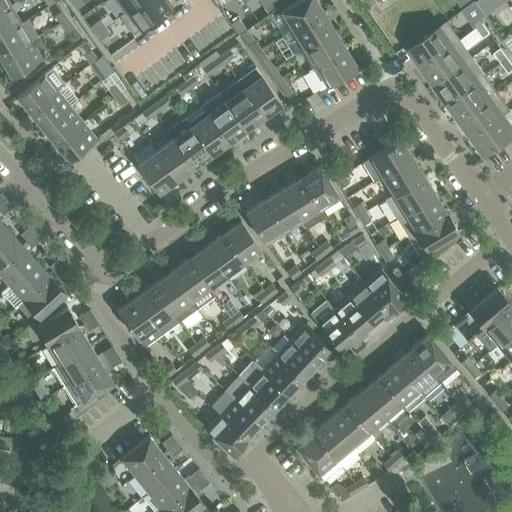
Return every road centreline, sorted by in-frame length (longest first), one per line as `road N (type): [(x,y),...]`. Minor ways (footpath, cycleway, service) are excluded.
road 1 (residential): [(486,199),(399,87),(131,254),(102,256)]
road 2 (residential): [(257,455),(319,386),(508,231)]
road 3 (residential): [(102,256),(93,287),(153,391)]
road 4 (residential): [(102,256),(0,155)]
road 5 (residential): [(153,391),(222,461),(257,455)]
